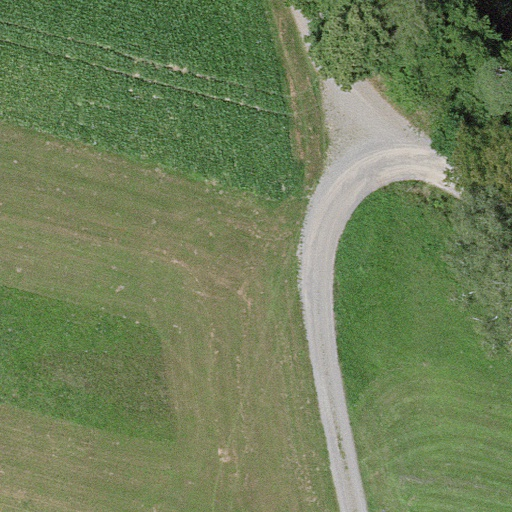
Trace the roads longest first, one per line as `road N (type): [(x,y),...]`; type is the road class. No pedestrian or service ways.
road 1 (track): [(395,144),(343,196),(329,260),(335,388),(363,511)]
road 2 (track): [(511,224),(395,144),(333,60),(314,0)]
